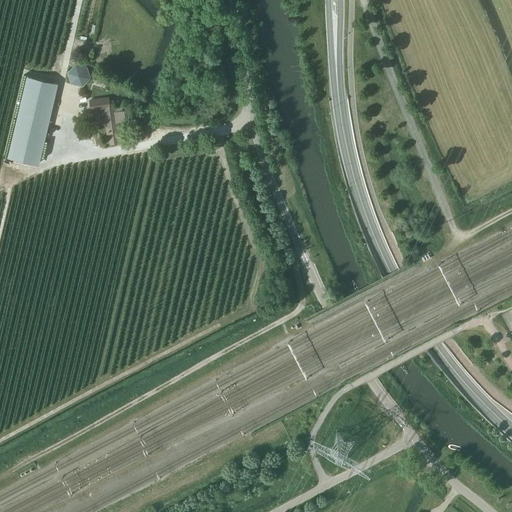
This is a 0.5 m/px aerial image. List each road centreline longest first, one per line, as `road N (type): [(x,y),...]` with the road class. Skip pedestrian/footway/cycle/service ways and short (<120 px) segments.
road 1 (secondary): [(511,431),(439,357),(385,261),(348,158),(333,0)]
road 2 (unclassified): [(281,511),(413,438)]
road 3 (unclassified): [(254,132),(232,0)]
